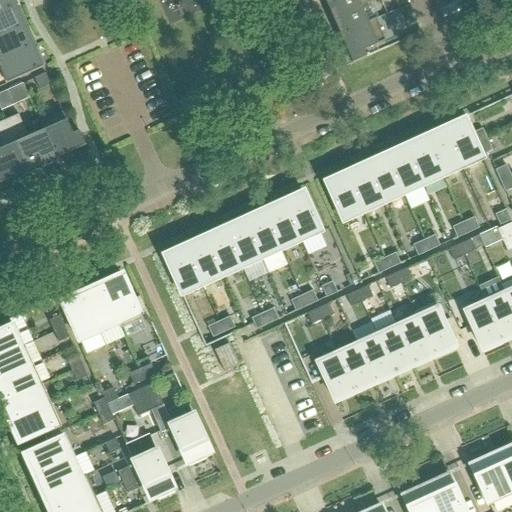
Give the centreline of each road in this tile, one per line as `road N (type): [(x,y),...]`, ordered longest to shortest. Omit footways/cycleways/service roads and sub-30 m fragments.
road 1 (unclassified): [(0,263),(450,62)]
road 2 (residential): [(226,511),(511,381)]
